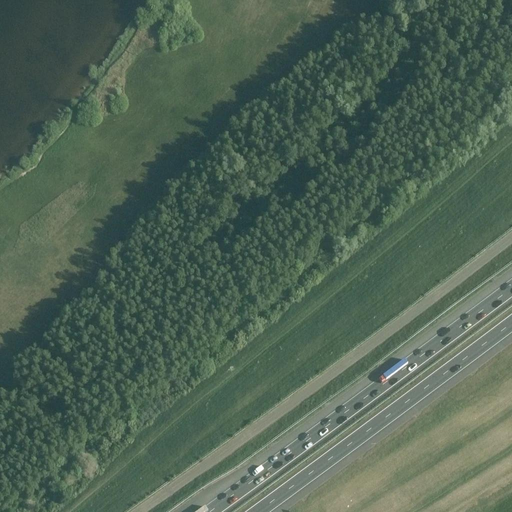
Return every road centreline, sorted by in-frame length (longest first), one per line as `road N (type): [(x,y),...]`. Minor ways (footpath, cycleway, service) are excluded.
road 1 (unclassified): [(511,236),(133,511)]
road 2 (motorway): [(511,286),(207,511)]
road 3 (motorway): [(260,511),(511,325)]
